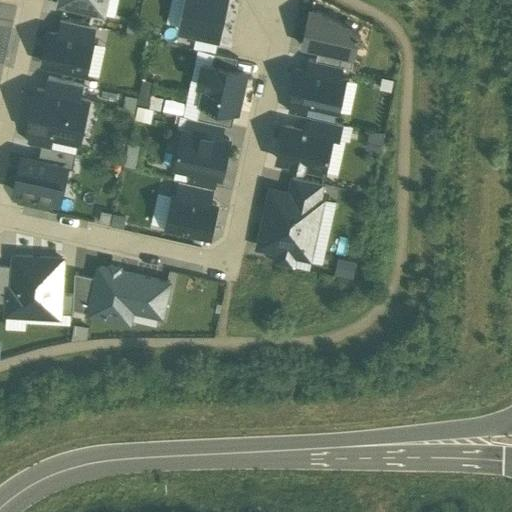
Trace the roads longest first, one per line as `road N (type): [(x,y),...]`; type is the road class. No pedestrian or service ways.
road 1 (primary): [(0,509),(54,471),(104,458),(511,446)]
road 2 (residential): [(0,217),(227,264),(271,76),(273,19)]
road 3 (residential): [(24,0),(0,129)]
